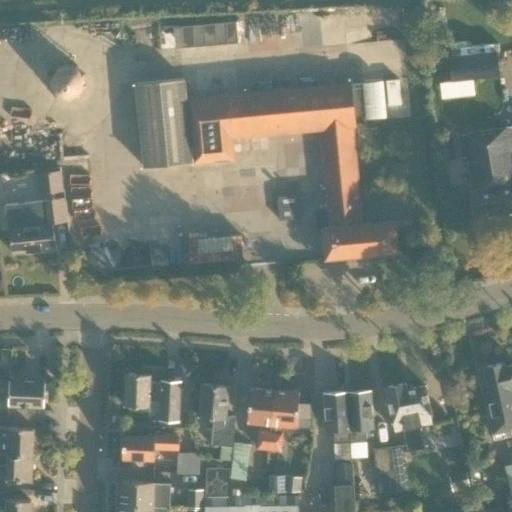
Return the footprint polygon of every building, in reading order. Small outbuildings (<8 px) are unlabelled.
[(238,42),(236,22),(174,28),(175,48),(238,42)] [(500,76),(497,51),(449,57),(452,82),(500,76)] [(76,64),(75,66),(67,64),(67,62),(64,62),(65,65),(57,68),(55,66),(53,68),(55,70),(51,76),(48,76),(48,78),(50,79),(51,87),(48,88),(49,90),(52,89),(57,96),(56,98),(57,99),(59,98),(67,99),(67,102),(70,102),(69,99),(78,96),(79,98),(81,96),(79,95),(84,87),(86,88),(87,86),(84,85),(83,76),(86,76),(85,73),(83,74),(77,68),(78,66),(76,64)] [(412,228),(412,219),(395,220),(362,223),(353,124),(355,124),(354,116),(351,82),(186,97),(184,77),(137,82),(144,166),(234,157),(232,136),(321,128),(328,207),(315,209),(317,226),(316,226),(316,228),(323,227),(323,235),(320,236),(321,243),(324,242),(326,258),(398,252),(396,229),(412,228)] [(383,79),(351,82),(354,116),(365,115),(365,118),(387,116),(383,79)] [(511,126),(458,135),(464,169),(470,168),(473,190),(471,190),(475,216),(511,209),(511,126)] [(64,193),(61,170),(36,173),(39,196),(64,193)] [(299,194),(276,196),(278,220),(301,217),(299,194)] [(56,248),(51,199),(7,203),(13,252),(56,248)] [(190,264),(243,259),(241,234),(188,239),(190,264)] [(492,434),(511,429),(511,365),(504,368),(503,362),(483,367),(488,392),(483,393),(492,434)] [(161,382),(150,381),(150,373),(126,371),(125,404),(149,405),(149,411),(160,411),(159,419),(179,420),(181,381),(161,379),(161,382)] [(9,405),(44,407),(46,379),(10,378),(10,379),(0,378),(0,392),(9,392),(9,405)] [(214,417),(212,433),(211,443),(221,444),(232,445),(234,415),(226,414),(229,385),(202,382),(199,416),(214,417)] [(407,390),(406,383),(386,387),(395,431),(403,429),(407,451),(425,448),(421,426),(433,423),(426,386),(407,390)] [(269,448),(275,390),(251,388),(248,421),(261,423),(258,447),(269,448)] [(275,390),(269,448),(280,449),(283,424),(296,426),(300,393),(275,390)] [(348,391),(351,442),(366,441),(366,429),(373,429),(371,390),(348,391)] [(334,443),(351,442),(348,391),(325,393),(327,431),(334,431),(334,443)] [(33,454),(34,428),(0,426),(0,452),(8,453),(33,454)] [(155,435),(155,436),(123,434),(122,458),(155,459),(155,447),(178,448),(179,436),(155,435)] [(230,478),(246,480),(250,443),(234,441),(230,478)] [(232,445),(221,444),(220,458),(231,459),(233,445),(232,445)] [(388,446),(392,473),(407,471),(403,444),(388,446)] [(395,491),(392,473),(388,446),(374,448),(380,493),(395,491)] [(32,480),(33,454),(8,453),(0,452),(0,464),(8,465),(7,479),(32,480)] [(178,471),(199,472),(200,453),(178,452),(178,471)] [(354,511),(352,463),(337,464),(338,484),(331,485),(332,496),(332,511),(354,511)] [(482,484),(477,464),(468,467),(473,487),(482,484)] [(227,495),(230,467),(207,467),(205,496),(227,495)] [(469,486),(466,471),(448,475),(452,490),(469,486)] [(268,475),(268,492),(287,492),(287,475),(268,475)] [(121,480),(120,504),(170,506),(170,483),(160,483),(154,482),(154,481),(121,480)] [(472,488),(453,493),(456,505),(475,500),(472,488)] [(269,496),(205,497),(204,511),(297,511),(298,495),(283,496),(269,496)] [(30,511),(31,500),(0,498),(0,509),(6,509),(5,511),(30,511)]
